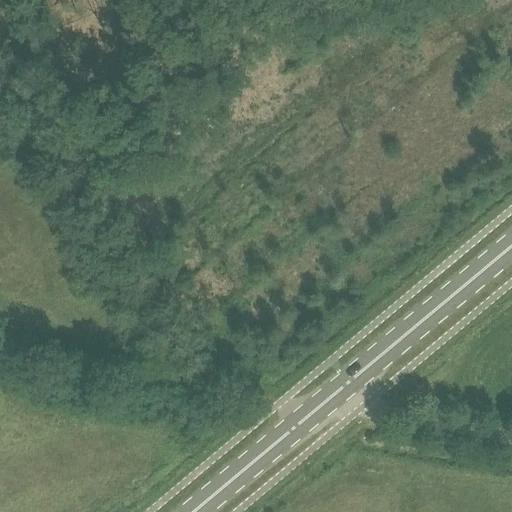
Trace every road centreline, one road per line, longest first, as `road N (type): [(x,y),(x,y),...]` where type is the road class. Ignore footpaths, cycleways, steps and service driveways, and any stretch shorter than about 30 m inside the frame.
road 1 (secondary): [(314,410),(511,245)]
road 2 (secondary): [(314,410),(193,511)]
